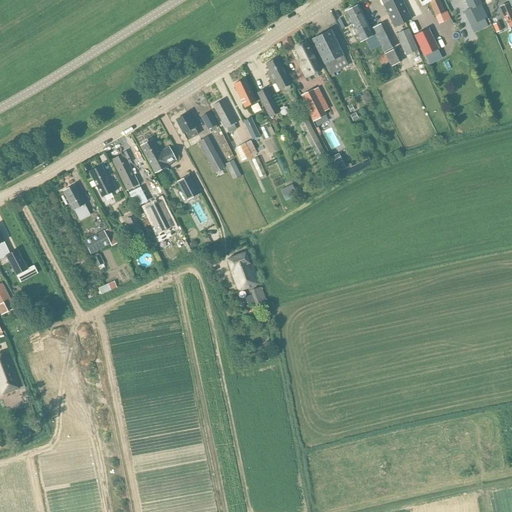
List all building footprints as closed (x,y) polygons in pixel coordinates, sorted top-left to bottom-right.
[(389,17),(394,27),(411,19),(401,0),(381,0),(389,17)] [(429,2),(435,16),(445,12),(439,0),(418,0),(422,6),(429,2)] [(464,12),(470,26),(487,18),(478,0),(464,0),(469,9),(464,12)] [(356,35),(360,42),(374,36),(358,5),(345,12),(356,35)] [(372,29),(383,53),(395,47),(383,23),(372,29)] [(419,49),(408,28),(397,34),(408,55),(419,49)] [(414,36),(424,56),(438,49),(428,29),(414,36)] [(312,39),(324,65),(325,64),(343,55),(330,30),(312,39)] [(306,42),(295,47),(300,59),(297,61),(305,78),(320,70),(306,42)] [(384,55),(391,67),(402,62),(396,49),(384,55)] [(324,65),(329,75),(348,65),(343,55),(325,64),(324,65)] [(289,86),(291,85),(277,58),(266,64),(269,71),(266,72),(273,85),(276,84),(279,91),(281,90),(281,91),(282,91),(283,92),(284,92),(285,92),(286,92),(287,92),(288,92),(289,91),(289,90),(289,89),(290,88),(290,87),(289,86)] [(245,79),(233,84),(245,108),(256,102),(245,79)] [(257,93),(269,118),(279,113),(267,88),(257,93)] [(313,90),(301,96),(310,114),(310,115),(312,120),(325,114),(324,111),(328,109),(318,88),(314,90),(313,90)] [(226,129),(229,133),(237,129),(234,124),(237,123),(224,99),(213,106),(225,129),(226,129)] [(216,125),(209,113),(201,117),(208,129),(211,128),(212,131),(217,128),(216,125)] [(184,134),(187,140),(198,135),(195,128),(187,114),(176,120),(183,134),(184,134)] [(308,116),(298,121),(317,158),(326,153),(308,116)] [(243,122),(252,140),(259,136),(251,118),(243,122)] [(261,128),(266,139),(271,136),(266,126),(261,128)] [(198,142),(215,173),(224,168),(208,137),(198,142)] [(152,140),(141,146),(155,173),(166,167),(165,165),(175,160),(169,148),(159,153),(152,140)] [(235,148),(242,161),(257,154),(251,140),(235,148)] [(134,187),(138,196),(144,193),(140,184),(139,184),(124,154),(112,160),(128,190),(134,187)] [(339,171),(345,168),(338,154),(332,157),(335,162),(339,171)] [(259,157),(252,160),(262,179),(268,176),(259,157)] [(225,164),(233,180),(241,176),(233,160),(225,164)] [(101,166),(89,171),(102,198),(116,191),(110,180),(108,181),(101,166)] [(177,182),(186,201),(199,194),(189,176),(177,182)] [(75,185),(63,191),(73,210),(74,210),(77,216),(88,210),(85,204),(75,185)] [(292,185),(281,190),(286,201),(293,198),(291,192),(295,190),(292,185)] [(152,228),(159,242),(170,236),(167,229),(173,226),(161,201),(145,208),(154,226),(152,228)] [(125,220),(135,240),(144,235),(134,216),(125,220)] [(149,225),(146,220),(140,223),(143,228),(149,225)] [(109,228),(84,241),(91,255),(110,244),(111,246),(116,243),(109,228)] [(0,233),(0,258),(6,256),(10,254),(7,248),(3,241),(4,241),(0,233)] [(10,254),(6,256),(16,275),(27,270),(27,269),(26,268),(23,260),(17,250),(10,254)] [(232,277),(238,292),(260,285),(252,263),(249,263),(245,253),(227,260),(231,270),(233,276),(232,277)] [(93,259),(97,267),(103,264),(99,256),(93,259)] [(114,281),(98,288),(101,294),(117,288),(114,281)] [(1,284),(0,284),(0,312),(1,315),(14,308),(1,284)] [(250,291),(256,308),(267,304),(261,287),(250,291)] [(22,324),(26,323),(21,312),(17,313),(22,324)] [(0,389),(2,395),(19,389),(9,362),(9,363),(5,354),(0,355),(0,389)]
